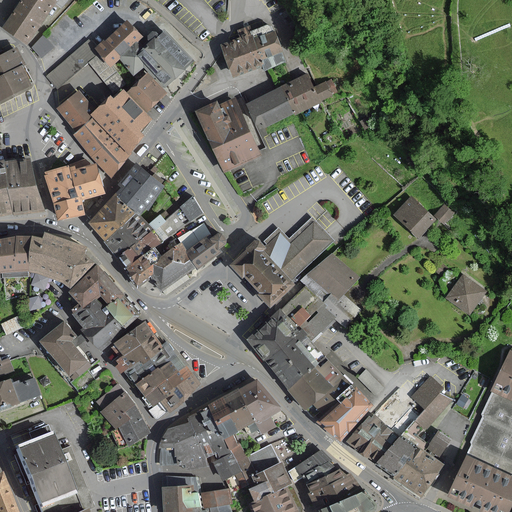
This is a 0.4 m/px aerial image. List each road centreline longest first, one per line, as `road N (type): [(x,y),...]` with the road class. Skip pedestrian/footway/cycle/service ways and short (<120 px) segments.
road 1 (residential): [(114,186),(224,38),(234,0)]
road 2 (tertiary): [(400,511),(255,368)]
road 3 (residential): [(228,344),(265,311),(222,265),(164,311)]
road 4 (residential): [(62,304),(158,429)]
road 5 (tertiary): [(146,306),(185,346),(255,368)]
road 6 (residential): [(54,227),(32,135),(45,106)]
